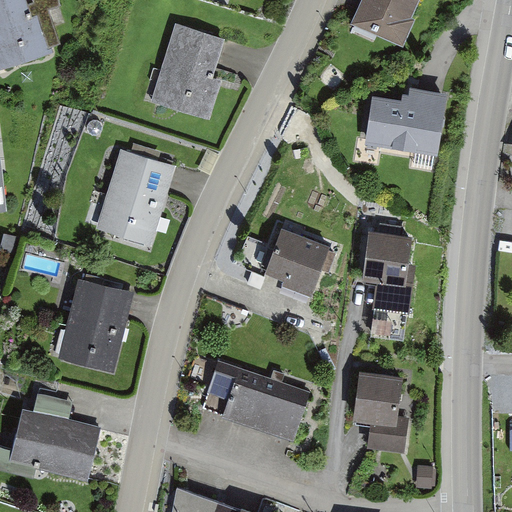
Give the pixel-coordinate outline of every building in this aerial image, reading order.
[(29,0),(0,0),(0,70),(48,54),(29,0)] [(60,0),(35,0),(40,14),(63,6),(60,0)] [(425,0),(366,0),(355,25),(406,47),(425,0)] [(222,39),(177,25),(153,100),(209,117),(221,80),(210,77),(217,54),(222,39)] [(405,103),(373,97),(366,142),(437,154),(447,94),(434,92),(408,88),(405,103)] [(180,167),(124,150),(99,230),(155,247),(175,180),(180,167)] [(329,247),(282,230),(267,269),(286,277),(284,283),(311,293),(329,247)] [(415,237),(370,231),(364,277),(378,279),(374,307),(405,311),(415,237)] [(136,290),(81,278),(63,357),(118,369),(133,305),(136,290)] [(302,438),(315,394),(221,365),(212,392),(235,399),(229,416),(302,438)] [(411,376),(367,371),(361,423),(377,425),(374,448),(412,452),(415,428),(405,427),(411,376)] [(108,423),(27,403),(13,461),(93,481),(108,423)] [(260,511),(181,488),(173,511),(260,511)]
